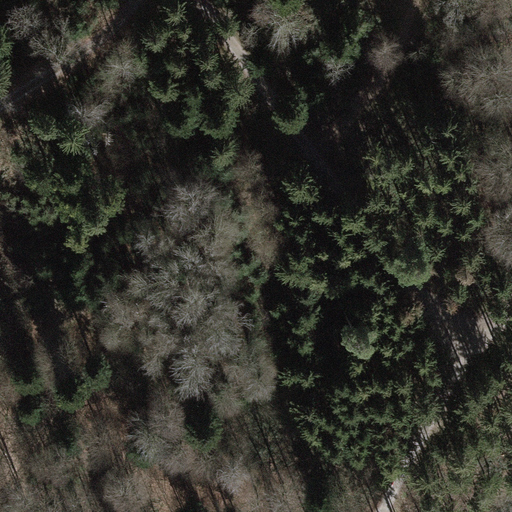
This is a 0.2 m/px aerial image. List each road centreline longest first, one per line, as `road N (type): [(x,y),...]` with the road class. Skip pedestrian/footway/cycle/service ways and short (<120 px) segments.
road 1 (track): [(187,0),(474,336)]
road 2 (track): [(385,511),(474,336),(511,300)]
road 3 (track): [(137,0),(117,33),(0,109)]
